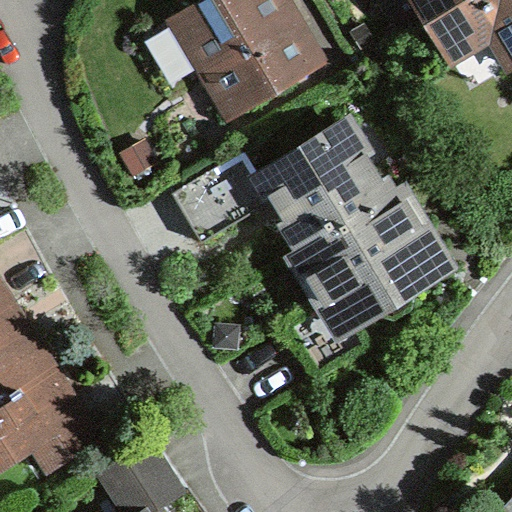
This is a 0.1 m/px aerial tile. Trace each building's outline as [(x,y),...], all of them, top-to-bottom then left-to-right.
[(205,0),(174,18),(230,113),(324,58),(290,0),(205,0)] [(511,0),(414,0),(439,40),(495,6),(511,34),(511,0)] [(304,243),(389,192),(347,123),(262,175),(304,243)] [(224,152),(169,185),(202,241),(257,208),(224,152)] [(340,287),(357,316),(373,306),(377,313),(394,316),(415,304),(418,289),(414,282),(444,263),(399,187),(389,192),(304,243),(295,248),(324,296),(340,287)] [(0,372),(39,347),(0,283),(0,372)] [(357,316),(340,287),(324,296),(284,321),(318,376),(373,343),(357,316)] [(83,414),(39,347),(0,372),(0,467),(33,447),(83,414)] [(98,437),(83,414),(33,447),(48,469),(98,437)] [(149,440),(101,472),(127,511),(147,511),(154,508),(182,490),(149,440)]
